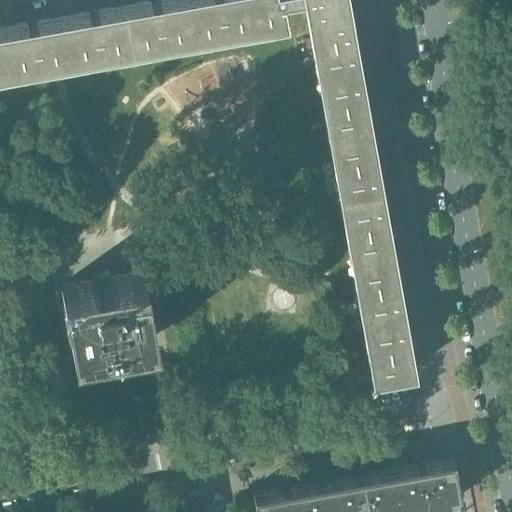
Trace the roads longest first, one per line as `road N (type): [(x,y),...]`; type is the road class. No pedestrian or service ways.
road 1 (tertiary): [(511,495),(429,0)]
road 2 (residential): [(186,456),(459,405),(479,511)]
road 3 (residential): [(0,488),(186,456)]
